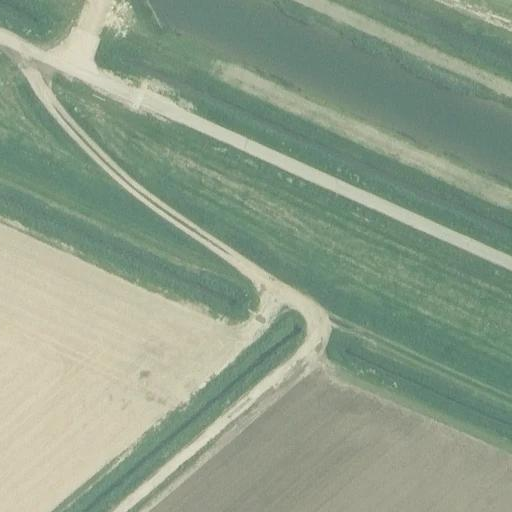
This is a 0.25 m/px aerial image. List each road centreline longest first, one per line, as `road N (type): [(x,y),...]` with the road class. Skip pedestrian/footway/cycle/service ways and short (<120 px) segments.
road 1 (unclassified): [(511,260),(0,30)]
road 2 (track): [(315,316),(127,185),(54,109),(4,32)]
road 3 (track): [(121,511),(305,352),(315,316)]
road 4 (track): [(511,405),(315,316)]
